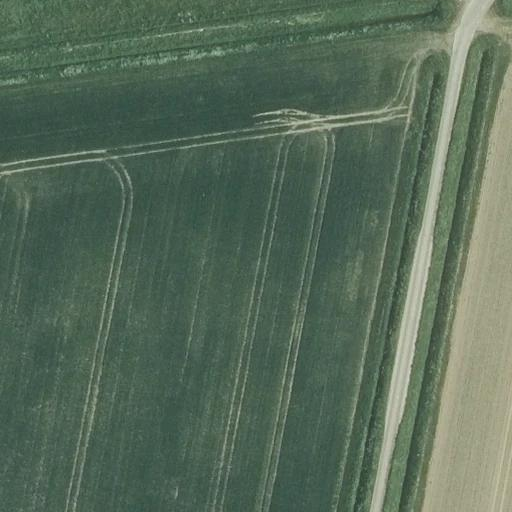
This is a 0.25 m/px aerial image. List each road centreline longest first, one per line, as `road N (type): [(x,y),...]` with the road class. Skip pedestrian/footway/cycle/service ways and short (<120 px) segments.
road 1 (unclassified): [(374,511),(459,52),(481,0)]
road 2 (track): [(332,0),(0,47)]
